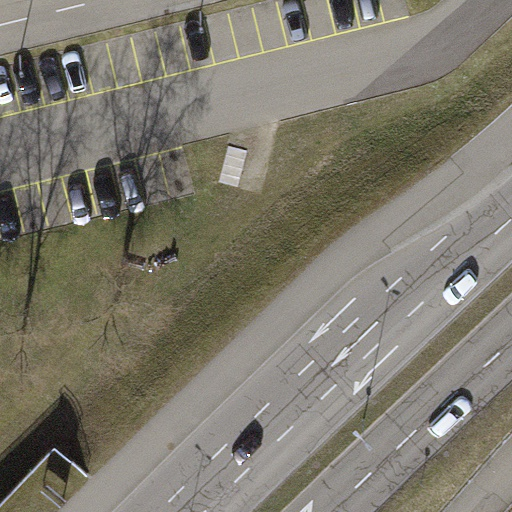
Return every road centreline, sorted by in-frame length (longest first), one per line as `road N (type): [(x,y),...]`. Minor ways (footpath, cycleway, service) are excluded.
road 1 (primary): [(511,215),(181,511)]
road 2 (primary): [(333,511),(511,340)]
